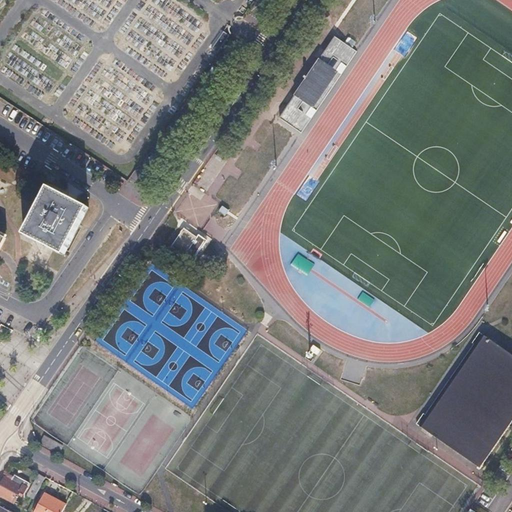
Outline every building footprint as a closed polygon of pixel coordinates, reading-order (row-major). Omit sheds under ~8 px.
[(354,48),(386,3),(381,0),(362,0),(334,14),(345,36),(343,40),(338,37),(309,77),(307,75),(305,77),(308,79),(281,116),(304,132),(359,52),(354,48)] [(66,196),(47,187),(23,234),(63,254),(87,207),(66,196)] [(197,236),(184,228),(170,248),(191,262),(207,240),(199,234),(197,236)] [(475,343),(477,345),(428,416),(425,414),(418,424),(482,469),(511,425),(511,354),(482,333),(475,343)] [(45,478),(40,475),(31,491),(37,494),(45,478)] [(16,481),(7,476),(0,488),(0,493),(14,502),(25,482),(18,477),(16,481)] [(62,511),(67,504),(47,493),(35,511),(62,511)]
